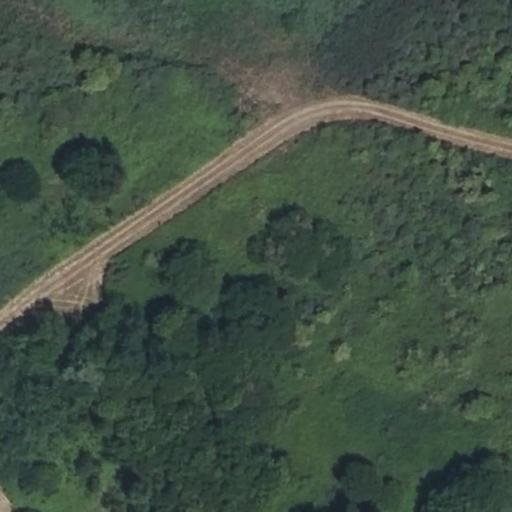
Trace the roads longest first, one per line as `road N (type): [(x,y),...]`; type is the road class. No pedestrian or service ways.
road 1 (track): [(511,153),(48,16),(31,0)]
road 2 (track): [(318,95),(0,319)]
road 3 (track): [(48,16),(14,151),(0,167)]
